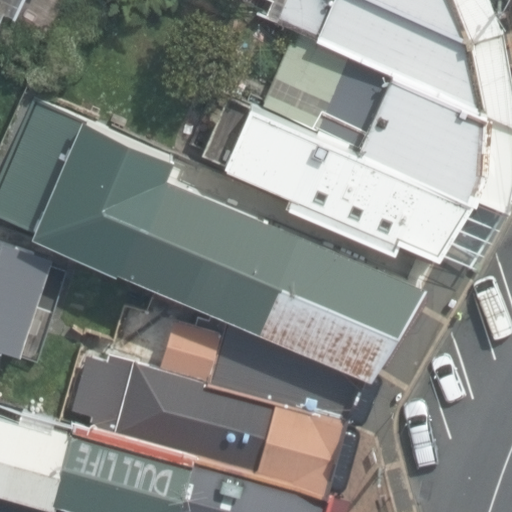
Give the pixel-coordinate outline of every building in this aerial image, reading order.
[(0,0),(0,25),(11,0),(0,0)] [(354,50),(497,110),(480,34),(465,0),(299,0),(289,23),(354,50)] [(325,124),(480,192),(494,165),(497,110),(354,50),(325,124)] [(210,152),(441,251),(480,192),(325,124),(235,85),(210,152)] [(63,96),(10,228),(74,254),(127,122),(63,96)] [(127,263),(373,365),(433,276),(170,166),(127,263)] [(63,270),(0,249),(0,343),(37,355),(63,270)] [(353,416),(373,365),(232,311),(226,328),(154,308),(140,354),(114,347),(96,421),(199,449),(336,487),(353,416)] [(79,416),(0,396),(0,483),(59,499),(79,416)] [(96,421),(79,416),(59,499),(106,511),(181,511),(199,449),(96,421)] [(328,511),(336,487),(199,449),(181,511),(328,511)]
